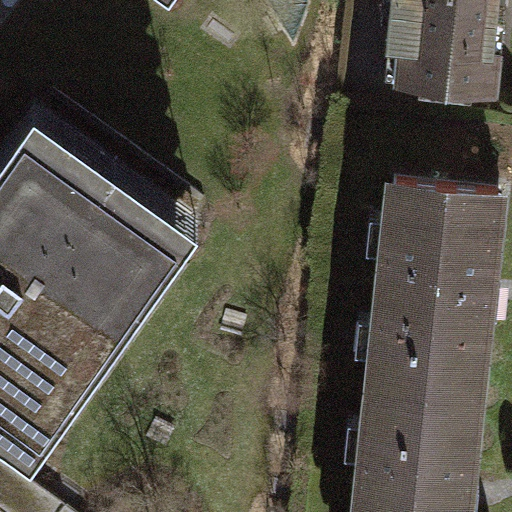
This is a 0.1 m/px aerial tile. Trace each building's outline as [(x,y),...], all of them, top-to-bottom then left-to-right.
[(392,0),(388,37),(399,38),(395,74),(498,85),(503,41),(492,40),(496,0),(392,0)] [(0,396),(41,425),(180,232),(25,122),(0,157),(0,396)] [(500,185),(394,174),(372,381),(478,392),(500,185)] [(465,511),(478,392),(372,381),(357,511),(465,511)] [(0,450),(0,502),(15,511),(64,511),(74,498),(0,450)]
